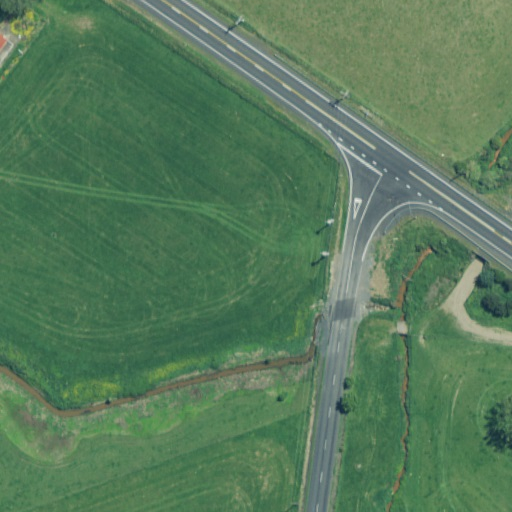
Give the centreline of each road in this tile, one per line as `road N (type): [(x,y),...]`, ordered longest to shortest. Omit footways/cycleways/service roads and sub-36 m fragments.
road 1 (unclassified): [(393,159),(358,221),(351,253),(317,511)]
road 2 (primary): [(162,0),(393,159)]
road 3 (primary): [(393,159),(511,245)]
